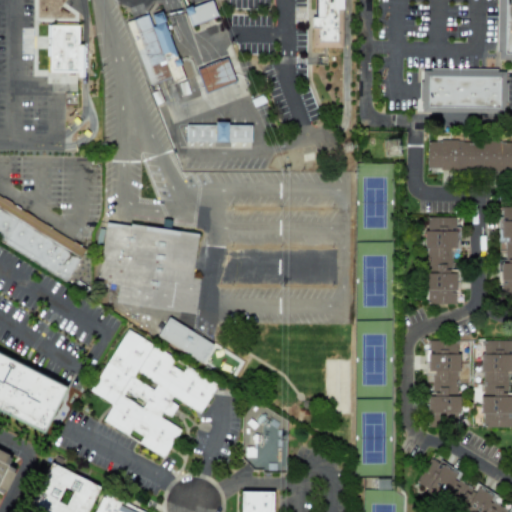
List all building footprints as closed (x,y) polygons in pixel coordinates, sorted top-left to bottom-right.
[(216,16),(210,0),(207,0),(183,9),(190,26),(216,16)] [(341,0),(312,0),(312,47),(341,47),(341,0)] [(495,0),(511,0),(511,61),(509,61),(509,59),(499,59),(499,51),(495,51),(495,0)] [(147,85),(170,77),(172,84),(182,80),(161,10),(127,21),(147,85)] [(49,25),(48,72),(76,72),(77,26),(49,25)] [(196,67),(204,92),(234,83),(227,58),(196,67)] [(506,111),(506,71),(420,69),(419,109),(506,111)] [(250,142),(250,124),(214,124),(214,125),(185,124),(185,141),(250,142)] [(511,170),(511,140),(426,140),(426,170),(511,170)] [(85,247),(0,197),(0,241),(66,279),(85,247)] [(511,293),(511,206),(499,207),(499,242),(504,242),(504,259),(497,260),(498,294),(511,293)] [(426,304),(454,304),(454,293),(458,293),(457,270),(451,271),(451,252),(458,252),(458,226),(454,226),(454,217),(424,217),(426,304)] [(104,221),(128,225),(128,224),(197,233),(191,277),(199,278),(194,315),(114,303),(117,285),(108,284),(108,280),(96,278),(104,221)] [(213,345),(167,317),(156,335),(201,364),(213,345)] [(90,393),(111,403),(101,422),(127,435),(129,430),(141,436),(136,444),(164,458),(179,428),(159,418),(162,412),(170,416),(177,402),(200,414),(216,383),(184,367),(182,372),(169,365),(173,356),(123,330),(90,393)] [(481,427),(511,427),(511,392),(507,392),(507,374),(511,374),(511,339),(481,340),(481,427)] [(457,413),(458,353),(456,353),(456,340),(426,340),(426,374),(428,374),(427,427),(440,427),(440,413),(457,413)] [(65,384),(0,356),(0,411),(45,431),(65,384)] [(0,494),(2,495),(13,469),(6,466),(11,454),(0,449),(0,494)] [(413,484),(459,511),(511,511),(511,507),(509,506),(507,510),(498,504),(501,499),(474,483),(471,488),(457,479),(460,474),(438,461),(437,463),(428,458),(413,484)] [(86,511),(99,486),(51,463),(26,511),(86,511)] [(271,511),(272,492),(239,491),(238,511),(271,511)] [(140,511),(101,494),(92,511),(140,511)]
